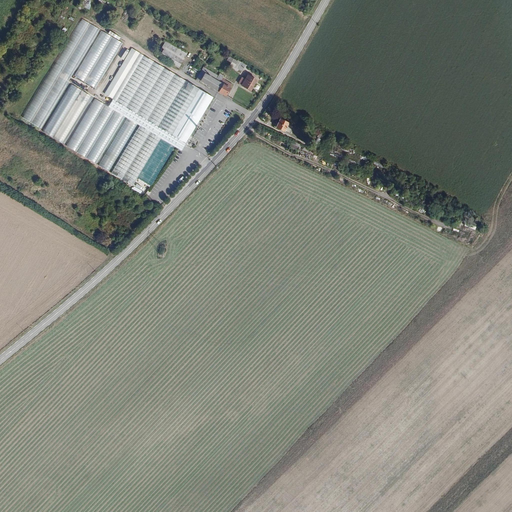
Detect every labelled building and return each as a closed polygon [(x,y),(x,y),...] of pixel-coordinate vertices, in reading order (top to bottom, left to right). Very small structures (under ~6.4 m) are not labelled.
[(56,22),(61,25),(65,17),(61,14),(56,22)] [(22,118),(40,128),(99,29),(82,19),(22,118)] [(101,31),(74,77),(96,89),(123,43),(101,31)] [(161,48),(183,61),(187,53),(166,40),(161,48)] [(183,61),(161,48),(160,51),(162,52),(160,56),(179,67),(183,61)] [(174,146),(180,150),(212,97),(132,49),(105,94),(113,99),(108,106),(123,116),(126,117),(136,124),(139,125),(110,172),(132,186),(137,178),(150,186),(174,146)] [(201,71),(230,88),(232,84),(222,79),(224,76),(219,73),(218,75),(204,67),(201,71)] [(201,71),(197,79),(216,89),(226,95),(230,88),(201,71)] [(251,90),(257,80),(248,75),(246,79),(243,77),(239,83),(251,90)] [(42,132),(62,144),(91,96),(71,84),(42,132)] [(66,145),(95,163),(123,116),(108,106),(94,98),(66,145)] [(98,164),(108,170),(136,124),(126,117),(98,164)] [(288,125),(289,124),(281,119),(279,123),(277,122),(274,126),(285,132),(285,130),(290,133),(293,127),(288,125)] [(291,144),(289,148),(297,152),(299,148),(291,144)]
